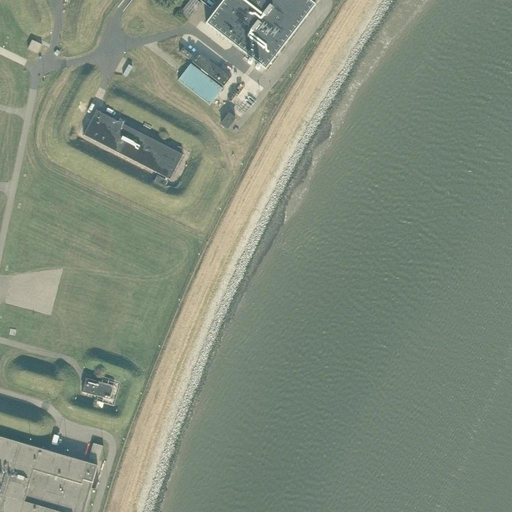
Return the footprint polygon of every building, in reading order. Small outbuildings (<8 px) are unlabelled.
[(195,0),(191,0),(181,13),(189,20),(201,4),(195,0)] [(316,5),(309,0),(224,0),(214,14),(207,24),(240,49),(266,69),(316,5)] [(42,45),(32,41),(28,49),(38,54),(42,45)] [(180,53),(189,60),(192,56),(183,48),(183,49),(180,53)] [(231,78),(217,67),(199,53),(192,62),(224,87),(231,78)] [(217,97),(223,89),(191,64),(189,66),(188,68),(187,69),(185,72),(183,75),(180,78),(178,81),(210,105),(212,103),(217,97)] [(183,155),(130,128),(97,111),(90,123),(84,136),(170,180),(183,155)] [(226,118),(224,120),(221,124),(228,129),(229,128),(232,124),(234,121),(236,119),(229,114),(226,118)] [(168,182),(168,181),(157,176),(155,181),(165,186),(166,185),(167,184),(168,182)] [(94,401),(94,402),(103,405),(114,408),(121,383),(101,377),(100,381),(98,380),(98,382),(93,380),(93,379),(92,380),(90,379),(86,378),(84,386),(83,385),(83,386),(84,386),(82,392),(89,394),(88,395),(89,396),(89,394),(94,396),(94,397),(95,397),(94,401)] [(85,462),(0,437),(0,511),(84,511),(98,466),(88,463),(85,462)] [(103,447),(93,444),(89,458),(99,461),(103,447)]
